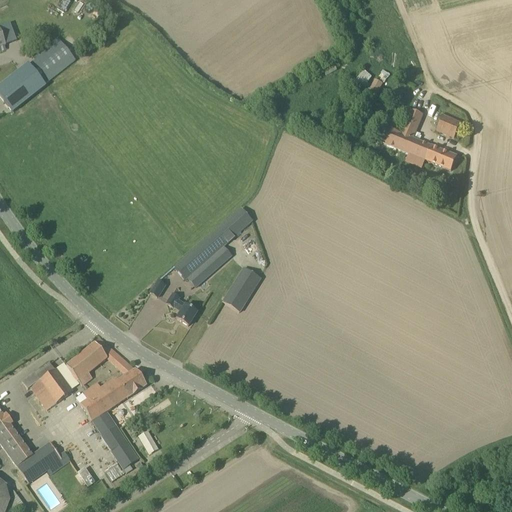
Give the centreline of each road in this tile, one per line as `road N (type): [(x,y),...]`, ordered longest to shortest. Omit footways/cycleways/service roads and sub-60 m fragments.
road 1 (tertiary): [(446,511),(107,328),(0,202)]
road 2 (track): [(397,0),(431,89),(478,129),(472,217),(511,315)]
road 3 (track): [(258,101),(127,0)]
